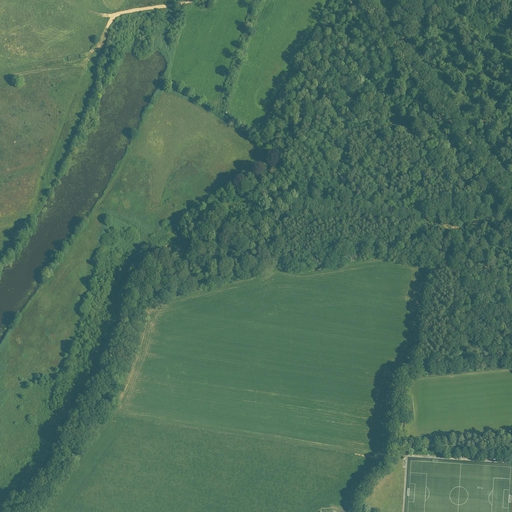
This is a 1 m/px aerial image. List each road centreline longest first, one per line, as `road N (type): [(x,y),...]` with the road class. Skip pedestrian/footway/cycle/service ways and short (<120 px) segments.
road 1 (track): [(193,0),(122,10),(92,48),(0,75)]
road 2 (track): [(511,199),(389,39)]
road 3 (track): [(511,455),(434,446),(397,451),(365,478),(350,511)]
